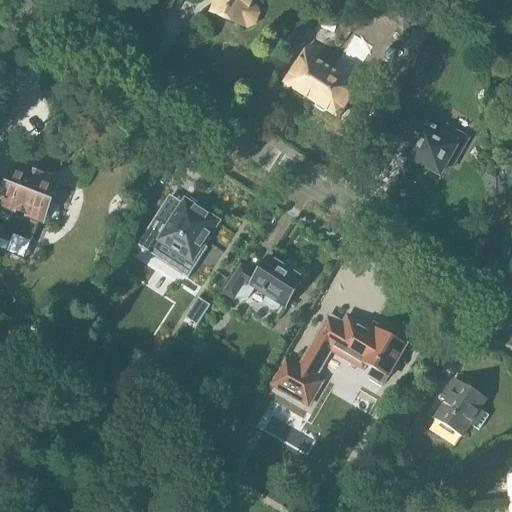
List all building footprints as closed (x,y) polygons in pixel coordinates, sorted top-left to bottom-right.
[(216,0),(211,13),(247,28),(254,24),(259,14),(256,7),(250,5),(252,0),(216,0)] [(315,0),(312,5),(326,14),(335,0),(315,0)] [(423,7),(411,38),(421,43),(435,12),(423,7)] [(330,72),(311,102),(315,105),(316,109),(323,113),(326,112),(338,119),(362,82),(354,77),(372,48),(354,36),(330,72)] [(307,47),(283,84),(295,92),(296,96),(302,100),(306,99),(311,102),(330,72),(315,62),(325,48),(312,39),(307,47)] [(408,83),(407,86),(423,93),(437,60),(421,52),(408,83)] [(414,109),(402,131),(413,138),(417,140),(406,158),(438,176),(446,161),(453,165),(467,139),(445,127),(439,137),(433,134),(439,124),(422,114),(414,109)] [(0,206),(0,238),(5,241),(11,238),(13,233),(23,238),(30,241),(38,222),(36,221),(38,216),(40,216),(54,183),(16,168),(3,202),(5,203),(3,208),(0,206)] [(511,187),(511,178),(495,178),(496,200),(511,198),(511,187)] [(511,198),(496,200),(497,226),(511,224),(511,198)] [(155,218),(137,246),(151,256),(160,242),(195,265),(193,268),(194,269),(196,266),(207,249),(203,247),(218,223),(203,213),(206,209),(191,199),(188,203),(185,201),(168,227),(156,219),(167,203),(165,202),(155,218)] [(224,290),(222,293),(234,301),(235,299),(240,301),(247,300),(255,288),(266,295),(262,301),(277,310),(281,304),(285,307),(286,305),(302,280),(267,259),(256,276),(240,266),(224,290)] [(198,298),(185,319),(186,319),(188,316),(198,323),(196,326),(197,327),(210,307),(198,298)] [(285,362),(272,383),(308,404),(320,383),(311,377),(314,373),(316,374),(329,351),(331,352),(334,348),(374,371),(370,378),(383,386),(388,376),(393,376),(397,369),(394,365),(405,346),(375,329),(376,327),(373,325),(370,331),(353,321),(349,328),(341,323),(339,327),(329,321),(326,319),(323,325),(300,365),(302,366),(300,371),(285,362)] [(186,351),(168,380),(180,387),(198,359),(186,351)] [(445,402),(433,420),(460,438),(469,425),(474,429),(479,432),(489,417),(484,413),(479,410),(485,399),(454,379),(441,399),(445,402)] [(416,407),(402,429),(414,436),(427,414),(416,407)] [(105,425),(104,444),(126,446),(128,428),(105,425)] [(511,444),(503,445),(504,459),(511,458),(511,444)]
